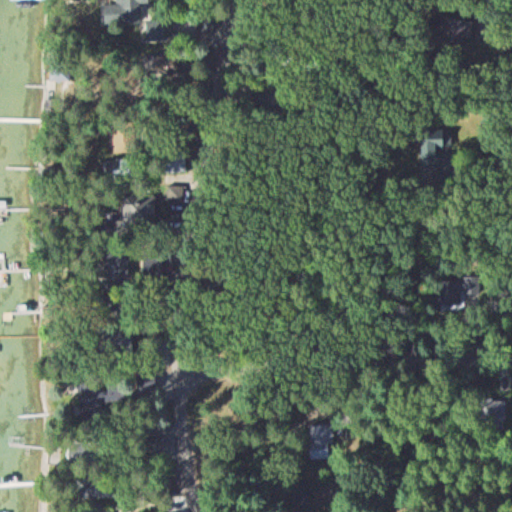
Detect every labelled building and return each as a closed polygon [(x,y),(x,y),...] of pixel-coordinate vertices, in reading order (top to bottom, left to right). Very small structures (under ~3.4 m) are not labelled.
[(146,24),(145,0),(116,0),(117,4),(107,4),(107,25),(146,24)] [(439,40),(475,44),(478,22),(442,18),(439,40)] [(149,40),(168,40),(168,19),(149,19),(149,40)] [(423,130),(423,172),(454,172),(454,130),(423,130)] [(125,228),(158,230),(159,196),(127,195),(125,228)] [(136,248),(108,248),(108,281),(136,281),(136,248)] [(6,324),(30,324),(30,311),(6,311),(6,324)] [(135,334),(108,334),(108,353),(135,353),(135,334)] [(485,428),(506,428),(506,409),(485,409),(485,428)] [(312,459),(336,459),(336,424),(312,424),(312,459)] [(168,456),(167,439),(152,440),(152,457),(168,456)]
